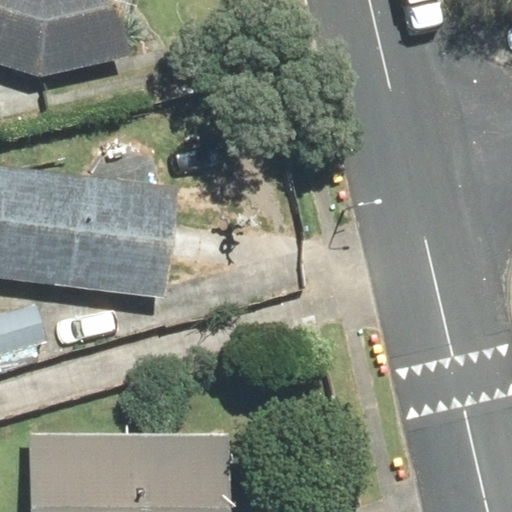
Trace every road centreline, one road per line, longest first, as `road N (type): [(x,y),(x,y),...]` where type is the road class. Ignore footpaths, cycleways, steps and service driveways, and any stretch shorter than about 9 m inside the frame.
road 1 (residential): [(493,511),(407,153)]
road 2 (residential): [(407,153),(373,0)]
